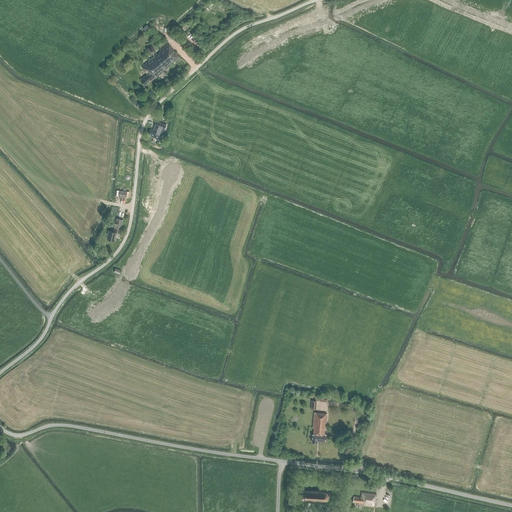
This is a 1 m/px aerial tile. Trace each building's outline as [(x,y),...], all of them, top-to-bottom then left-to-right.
[(170,66),(172,64),(172,63),(174,61),(175,62),(179,58),(168,44),(158,52),(159,52),(159,53),(157,55),(156,54),(154,56),(154,57),(152,59),(151,58),(149,60),(150,61),(147,63),(147,62),(141,67),(147,74),(140,80),(145,86),(154,78),(154,79),(158,76),(158,75),(160,73),(161,74),(163,72),(162,71),(165,69),(165,70),(168,68),(167,67),(169,65),(170,66)] [(169,115),(166,114),(161,112),(159,117),(163,119),(167,120),(169,115)] [(150,136),(158,139),(160,140),(164,129),(163,129),(164,125),(156,122),(154,126),(156,127),(155,131),(150,129),(148,134),(150,135),(150,136)] [(117,219),(114,232),(108,231),(106,239),(115,241),(117,233),(119,234),(123,220),(117,219)] [(312,435),(311,442),(317,443),(317,441),(324,441),(325,436),(324,435),(325,426),(326,426),(327,414),(314,413),(312,428),(313,428),(313,435),(312,435)] [(302,491),(302,500),(323,502),(326,501),(328,498),(329,496),(327,493),(324,492),(302,491)] [(353,497),(352,503),(363,504),(363,505),(373,506),(375,494),(361,492),(361,498),(353,497)]
